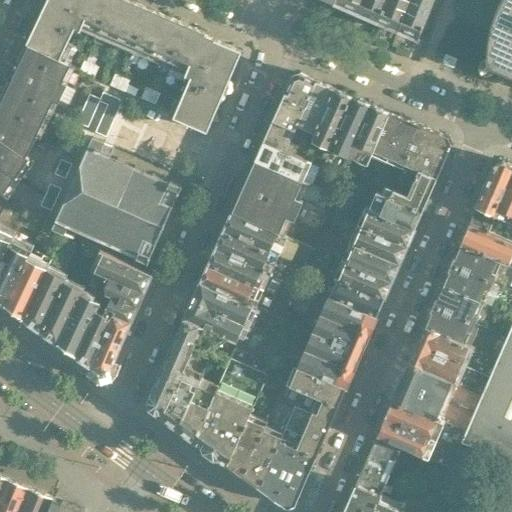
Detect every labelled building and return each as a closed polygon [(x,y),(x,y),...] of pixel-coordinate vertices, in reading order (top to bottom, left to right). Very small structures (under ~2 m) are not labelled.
[(207,132),(240,55),(242,50),(205,35),(206,32),(129,0),(47,0),(27,43),(60,59),(75,28),(81,31),(82,28),(186,73),(185,75),(190,78),(173,117),(207,132)] [(358,12),(363,0),(340,0),(339,3),(340,4),(342,7),(346,9),(350,8),(358,12)] [(377,22),(386,0),(363,0),(358,12),(367,16),(369,19),(377,22)] [(397,29),(408,0),(386,0),(377,22),(386,26),(389,25),(397,29)] [(418,38),(434,0),(408,0),(397,29),(406,32),(408,36),(413,38),(416,37),(418,38)] [(511,0),(501,0),(500,3),(497,9),(494,16),(492,22),(491,27),(490,31),(488,37),(488,43),(486,59),(487,66),(511,77),(511,0)] [(40,127),(70,64),(60,59),(27,43),(0,98),(0,164),(15,175),(18,172),(29,157),(26,156),(30,148),(40,127)] [(453,67),(456,59),(446,55),(443,63),(453,67)] [(94,78),(99,67),(84,61),(79,72),(94,78)] [(313,137),(335,88),(301,73),(293,76),(273,119),(295,129),(313,137)] [(128,84),(129,80),(115,74),(110,85),(125,91),(128,84)] [(107,84),(109,77),(103,75),(101,81),(107,84)] [(128,84),(125,91),(130,93),(135,96),(138,89),(128,84)] [(156,104),(160,93),(146,87),(141,98),(156,104)] [(330,148),(353,96),(335,88),(313,137),(312,140),(330,148)] [(348,156),(372,104),(353,96),(330,148),(348,156)] [(366,164),(369,158),(389,111),(372,104),(348,156),(366,164)] [(403,165),(420,124),(389,111),(369,158),(388,166),(391,159),(403,165)] [(285,151),(295,129),(273,119),(264,141),(285,151)] [(436,179),(451,144),(448,137),(420,124),(403,165),(416,170),(436,179)] [(173,204),(178,192),(179,192),(182,186),(170,181),(169,182),(156,177),(157,175),(153,173),(152,175),(140,170),(141,167),(138,166),(137,168),(121,161),(122,159),(118,158),(117,159),(109,156),(112,148),(92,139),(52,230),(72,239),(76,231),(83,234),(82,236),(85,237),(86,235),(101,242),(100,243),(103,245),(104,243),(119,249),(118,250),(121,252),(121,250),(137,256),(136,258),(148,262),(151,255),(150,255),(156,242),(157,243),(157,242),(157,241),(172,206),(173,206),(174,204),(173,204)] [(299,179),(308,160),(285,151),(264,141),(255,160),(299,179)] [(303,200),(295,197),(303,181),(299,179),(255,160),(231,213),(279,234),(287,216),(294,220),(303,200)] [(496,215),(511,174),(511,164),(502,160),(494,163),(476,206),(496,215)] [(15,175),(0,164),(0,189),(7,195),(22,176),(18,172),(15,175)] [(422,212),(436,179),(416,170),(405,194),(388,187),(384,185),(380,192),(422,212)] [(511,222),(511,174),(496,215),(511,222)] [(422,212),(380,192),(376,190),(368,207),(415,228),(422,212)] [(0,261),(13,235),(15,230),(26,209),(7,195),(0,209),(0,261)] [(415,228),(368,207),(364,206),(356,224),(407,246),(415,228)] [(511,253),(511,241),(492,232),(489,231),(493,221),(473,212),(460,243),(501,261),(508,263),(511,253)] [(279,234),(231,213),(224,231),(279,256),(304,267),(312,249),(287,238),(279,234)] [(407,246),(356,224),(349,241),(400,263),(407,246)] [(279,256),(224,231),(216,248),(272,273),(296,284),(297,282),(304,267),(279,256)] [(0,299),(4,302),(27,256),(32,244),(26,241),(26,242),(13,235),(0,261),(0,299)] [(400,263),(349,241),(341,259),(392,281),(400,263)] [(492,282),(501,261),(460,243),(451,263),(492,282)] [(272,273),(216,248),(208,266),(264,291),(288,302),(296,284),(272,273)] [(152,272),(144,269),(103,251),(94,271),(110,277),(144,291),(152,272)] [(23,316),(46,267),(51,256),(42,252),(37,261),(27,256),(4,302),(23,316)] [(392,281),(341,259),(333,277),(340,280),(384,300),(392,281)] [(483,301),(492,282),(451,263),(443,283),(483,301)] [(264,291),(208,266),(201,283),(257,308),(263,311),(281,319),(287,306),(288,302),(264,291)] [(41,329),(65,279),(66,277),(46,267),(23,316),(41,329)] [(131,320),(144,291),(110,277),(106,285),(108,292),(113,295),(108,305),(116,308),(114,312),(131,320)] [(59,342),(83,293),(85,289),(65,279),(41,329),(59,342)] [(384,300),(340,280),(332,297),(376,317),(384,300)] [(287,306),(314,318),(310,326),(315,328),(291,384),(319,397),(338,405),(376,317),(332,297),(329,296),(297,282),(296,284),(288,302),(287,306)] [(263,311),(257,308),(201,283),(185,318),(228,337),(239,342),(248,346),(263,311)] [(474,322),(483,301),(443,283),(434,304),(474,322)] [(76,354),(97,308),(100,302),(83,293),(59,342),(76,354)] [(466,342),(474,322),(434,304),(425,325),(466,342)] [(106,337),(103,335),(114,312),(116,308),(108,305),(105,312),(97,308),(76,354),(93,366),(106,337)] [(109,370),(131,320),(114,312),(103,335),(106,337),(93,366),(101,373),(109,370)] [(208,351),(228,337),(185,318),(171,350),(190,359),(193,352),(193,351),(195,346),(208,351)] [(511,464),(511,324),(461,442),(511,464)] [(476,347),(466,342),(425,325),(417,343),(468,365),(476,347)] [(255,406),(269,374),(262,371),(269,355),(248,346),(239,342),(220,384),(218,389),(196,441),(228,464),(250,413),(251,413),(254,405),(255,406)] [(468,365),(417,343),(409,362),(458,383),(460,383),(468,365)] [(162,416),(184,368),(186,369),(188,364),(190,359),(171,350),(149,399),(150,408),(162,416)] [(458,383),(409,362),(402,379),(450,401),(458,383)] [(179,429),(202,376),(204,371),(188,364),(186,369),(184,368),(162,416),(179,429)] [(196,441),(218,389),(220,384),(202,376),(179,429),(196,441)] [(450,401),(402,379),(393,398),(442,419),(450,401)] [(260,487),(284,431),(295,406),(312,413),(319,397),(291,384),(285,381),(268,420),(267,424),(244,476),(260,487)] [(316,455),(338,405),(319,397),(312,413),(298,447),(316,455)] [(442,419),(393,398),(386,415),(435,437),(442,419)] [(295,504),(316,455),(298,447),(312,413),(295,406),(284,431),(260,487),(287,507),(295,504)] [(244,476),(267,424),(268,420),(251,413),(250,413),(228,464),(244,476)] [(438,438),(435,437),(386,415),(379,432),(430,454),(438,438)] [(373,511),(381,496),(382,492),(402,448),(377,437),(343,511),(373,511)] [(440,462),(443,464),(438,476),(444,479),(450,467),(453,468),(461,449),(448,444),(440,462)] [(0,511),(18,511),(29,487),(7,477),(0,494),(0,511)] [(45,511),(52,496),(29,487),(18,511),(45,511)] [(84,511),(85,510),(52,496),(45,511),(84,511)] [(402,511),(405,507),(381,496),(373,511),(402,511)]
